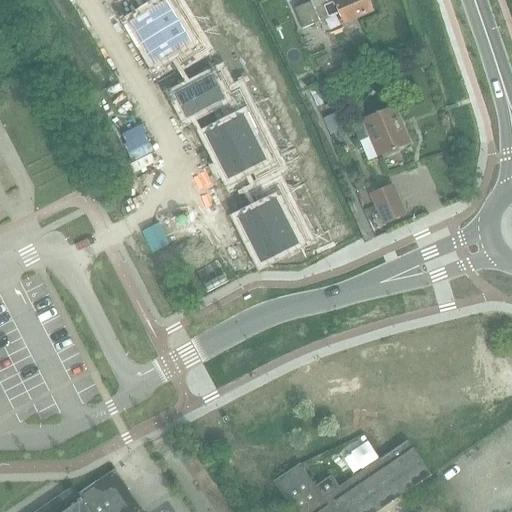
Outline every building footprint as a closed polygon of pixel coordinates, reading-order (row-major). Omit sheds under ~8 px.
[(143,0),(150,11),(130,23),(143,44),(177,22),(166,3),(171,0),(143,0)] [(342,22),(371,10),(367,0),(309,0),(318,21),(338,13),(342,22)] [(302,28),(315,23),(306,2),(293,7),(302,28)] [(177,22),(143,44),(155,64),(175,52),(182,64),(205,50),(197,36),(189,41),(177,22)] [(212,77),(176,96),(187,118),(216,103),(222,114),(246,102),(240,89),(223,98),(212,77)] [(228,125),(207,136),(218,157),(254,139),(244,119),(253,115),(246,102),(222,114),(228,125)] [(376,156),(409,142),(393,106),(361,119),(363,123),(353,127),(358,140),(368,136),(376,156)] [(254,139),(218,157),(229,178),(249,168),(256,180),(280,168),(273,154),(264,159),(254,139)] [(260,209),(240,220),(251,241),(287,223),(277,203),(285,198),(278,185),(254,197),(260,209)] [(383,224),(405,215),(392,185),(370,195),(383,224)] [(355,219),(343,195),(329,201),(341,226),(355,219)] [(287,223),(251,241),(261,262),(298,244),(287,223)] [(95,229),(75,229),(75,238),(95,238),(95,229)] [(300,465),(274,482),(289,505),(294,511),(376,511),(379,510),(405,493),(430,476),(407,442),(356,476),(344,484),(339,487),(331,476),(315,487),(300,465)] [(139,511),(142,510),(114,470),(78,495),(73,487),(36,511),(139,511)] [(190,495),(170,511),(195,511),(201,507),(190,495)] [(388,507),(390,511),(423,511),(416,495),(388,507)]
